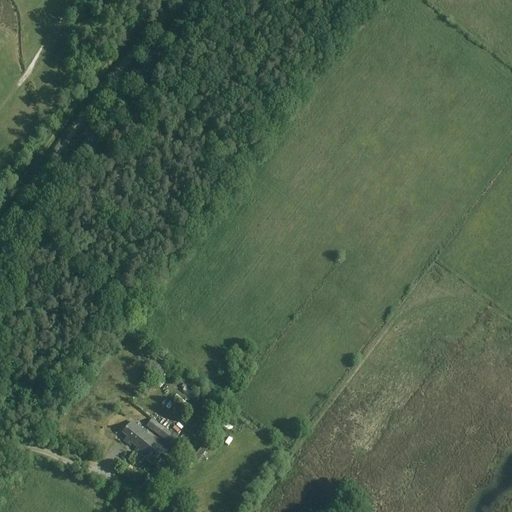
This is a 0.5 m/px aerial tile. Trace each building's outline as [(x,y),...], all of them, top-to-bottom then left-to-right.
[(198,389),(198,388),(187,380),(186,381),(169,369),(166,373),(182,384),(180,387),(183,390),(182,391),(187,395),(189,394),(193,396),(198,389)] [(174,395),(170,399),(186,414),(190,409),(174,395)] [(204,408),(211,415),(216,411),(208,404),(204,408)] [(175,437),(163,427),(154,420),(152,419),(146,427),(169,445),(175,437)] [(131,445),(134,447),(136,449),(135,451),(152,465),(161,454),(167,459),(171,454),(165,449),(145,433),(131,422),(122,434),(126,438),(123,441),(130,447),(131,445)] [(135,510),(138,504),(131,500),(128,507),(135,510)]
